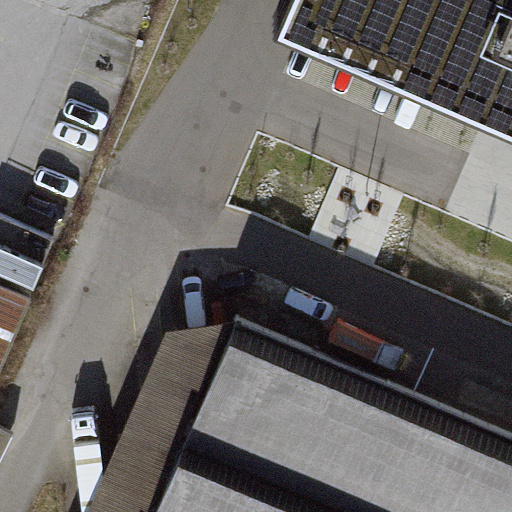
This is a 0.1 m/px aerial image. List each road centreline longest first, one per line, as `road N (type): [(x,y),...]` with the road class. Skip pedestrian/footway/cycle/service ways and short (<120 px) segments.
road 1 (unknown): [(393,32),(328,220),(328,249),(370,311),(511,383)]
road 2 (unknown): [(0,11),(52,39),(49,80),(20,160),(0,178)]
road 3 (unknown): [(249,0),(246,8),(393,32)]
road 4 (unknown): [(393,32),(511,82)]
